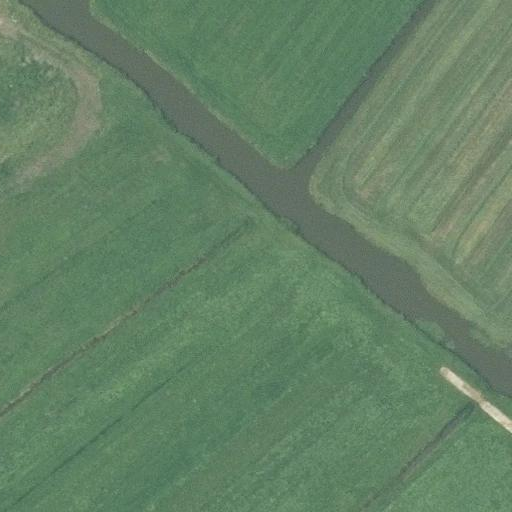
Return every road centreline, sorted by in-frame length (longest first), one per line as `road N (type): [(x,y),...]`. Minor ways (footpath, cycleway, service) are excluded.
road 1 (tertiary): [(129,289),(125,217),(111,178),(87,141),(10,71)]
road 2 (tertiary): [(113,511),(138,389),(129,289)]
road 3 (tertiary): [(0,111),(85,192),(129,289)]
